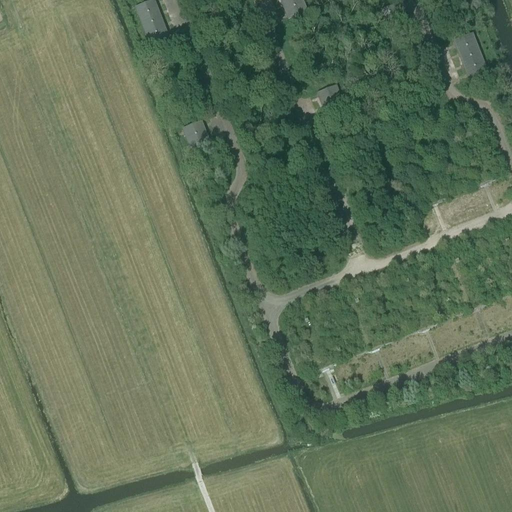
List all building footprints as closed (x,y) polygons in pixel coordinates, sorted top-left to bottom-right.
[(279,0),(287,21),(307,13),(301,0),(279,0)] [(169,40),(155,2),(154,1),(134,9),(149,48),(169,40)] [(397,17),(393,7),(380,11),(384,22),(397,17)] [(453,42),(468,81),(487,74),(473,35),(453,42)] [(316,95),(324,114),(344,106),(336,87),(316,95)] [(209,142),(202,123),(201,123),(181,131),(189,150),(209,142)]
